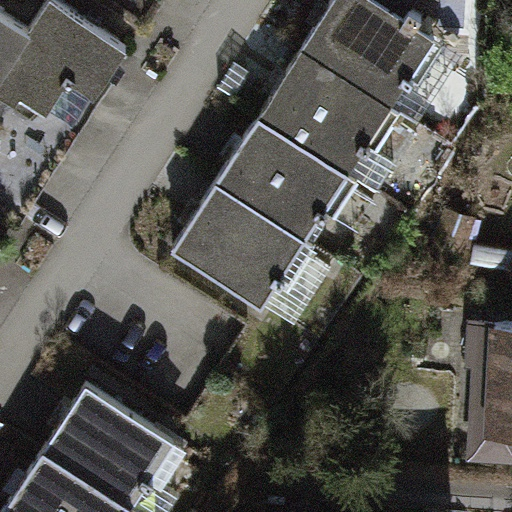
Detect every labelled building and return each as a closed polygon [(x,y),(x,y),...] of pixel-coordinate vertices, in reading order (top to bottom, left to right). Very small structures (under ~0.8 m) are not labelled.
[(85,137),(144,39),(79,0),(57,0),(43,23),(5,0),(0,0),(0,119),(3,121),(18,96),(85,137)] [(398,0),(357,0),(324,51),(426,118),(472,48),(398,0)] [(386,178),(426,118),(324,51),(284,110),(386,178)] [(284,110),(240,177),(342,245),(386,178),(284,110)] [(282,335),(342,245),(240,177),(180,267),(282,335)] [(0,257),(13,237),(0,229),(0,257)] [(511,313),(497,313),(494,436),(511,436),(511,313)] [(100,382),(57,450),(154,511),(164,511),(205,449),(100,382)] [(154,511),(57,450),(17,511),(154,511)]
